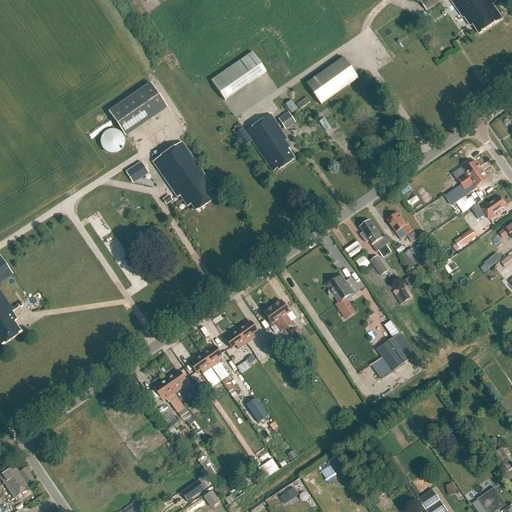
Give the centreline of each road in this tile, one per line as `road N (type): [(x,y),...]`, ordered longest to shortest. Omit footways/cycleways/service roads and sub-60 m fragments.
road 1 (unclassified): [(21,444),(474,123)]
road 2 (track): [(242,511),(249,495),(475,340)]
